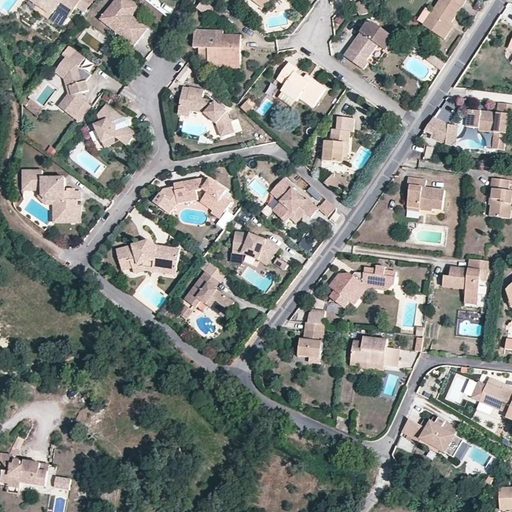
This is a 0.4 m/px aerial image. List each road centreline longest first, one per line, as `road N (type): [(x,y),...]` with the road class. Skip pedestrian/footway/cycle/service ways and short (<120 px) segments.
road 1 (residential): [(243,379),(218,370),(79,261),(160,160)]
road 2 (residential): [(160,160),(274,147),(357,215)]
road 3 (residential): [(243,379),(248,356),(357,215)]
road 4 (residential): [(511,367),(428,361),(385,458)]
road 5 (residential): [(385,458),(250,394),(243,379)]
road 6 (residential): [(417,125),(313,48),(315,26)]
road 7 (residential): [(417,125),(500,0)]
